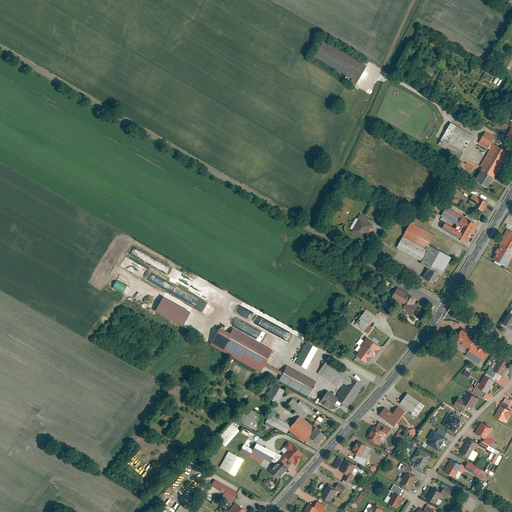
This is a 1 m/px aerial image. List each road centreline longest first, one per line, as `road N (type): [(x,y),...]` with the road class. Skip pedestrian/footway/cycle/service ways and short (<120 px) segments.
road 1 (unclassified): [(0,46),(313,230)]
road 2 (tertiary): [(271,511),(445,308)]
road 3 (residential): [(313,230),(445,308)]
road 4 (tertiary): [(445,308),(511,195)]
road 5 (residential): [(511,382),(432,472)]
